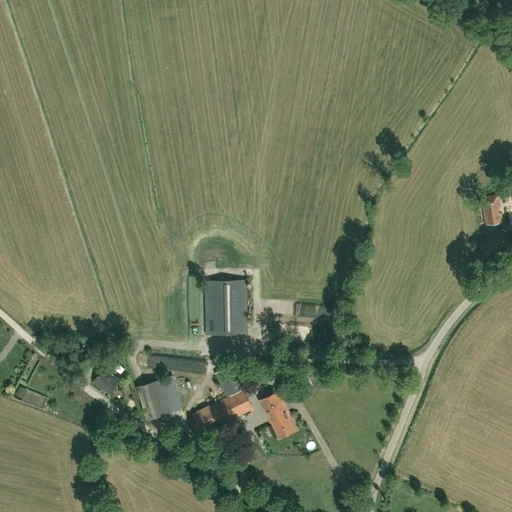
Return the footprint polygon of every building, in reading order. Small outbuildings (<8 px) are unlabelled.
[(482,204),(485,224),(502,222),(501,214),(499,215),(498,209),(500,208),(499,201),(482,204)] [(477,233),(481,245),(506,237),(503,225),(477,233)] [(206,334),(247,333),(246,279),(205,280),(206,334)] [(109,393),(119,380),(112,375),(116,369),(102,359),(97,366),(101,370),(93,381),(109,393)] [(202,432),(253,408),(232,365),(215,373),(227,397),(193,413),(202,432)] [(281,381),(288,377),(282,366),(274,371),(281,381)] [(168,377),(159,379),(138,386),(147,419),(169,413),(178,410),(168,377)] [(279,437),(296,429),(288,413),(289,412),(279,390),(260,399),(270,421),(271,421),(279,437)]
